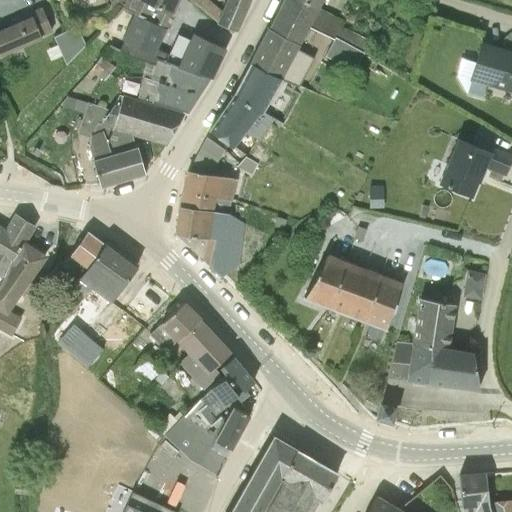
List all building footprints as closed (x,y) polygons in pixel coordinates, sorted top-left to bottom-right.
[(158,7),(194,23),(227,51),(248,62),(260,37),(269,7),(249,2),(247,3),(243,21),(235,41),(201,12),(206,0),(149,0),(159,4),(158,7)] [(314,0),(302,24),(334,39),(341,25),(345,27),(351,17),(345,14),(352,0),(314,0)] [(146,44),(179,58),(194,23),(158,7),(152,21),(143,19),(134,39),(146,44)] [(283,60),(315,74),(324,59),(334,39),(302,24),(283,60)] [(23,57),(0,67),(0,90),(62,62),(61,59),(70,55),(62,37),(21,52),(23,57)] [(334,39),(324,59),(379,85),(385,72),(372,65),(355,58),(359,52),(334,39)] [(179,58),(146,44),(133,72),(135,73),(131,83),(157,95),(166,98),(169,93),(223,110),(225,111),(239,81),(207,65),(194,91),(168,81),(179,58)] [(355,58),(372,65),(375,59),(359,52),(355,58)] [(69,76),(74,87),(77,95),(97,77),(88,59),(65,69),(69,76)] [(274,78),(322,103),(328,91),(312,82),(315,74),(283,60),(274,78)] [(487,110),(503,114),(511,116),(511,79),(497,75),(487,110)] [(74,87),(69,76),(56,82),(61,93),(74,87)] [(264,95),(296,113),(312,121),(322,103),(274,78),(264,95)] [(108,96),(121,106),(126,100),(114,90),(108,96)] [(166,98),(157,95),(153,109),(155,109),(212,127),(223,110),(169,93),(166,98)] [(247,127),(274,143),(277,146),(296,113),(264,95),(247,127)] [(121,106),(108,96),(102,103),(115,113),(121,106)] [(212,127),(155,109),(149,129),(200,145),(212,127)] [(503,114),(487,110),(483,125),(498,129),(503,114)] [(274,143),(247,127),(223,163),(246,180),(274,143)] [(112,158),(143,167),(178,177),(195,147),(131,128),(125,137),(121,143),(112,158)] [(112,158),(121,143),(99,135),(88,167),(101,171),(100,181),(111,221),(157,207),(149,180),(147,180),(143,167),(112,158)] [(474,169),(454,215),(487,229),(493,213),(495,214),(501,199),(511,203),(511,179),(490,171),(488,175),(474,169)] [(200,205),(222,208),(238,183),(219,170),(200,205)] [(259,190),(250,200),(266,208),(271,197),(259,190)] [(195,226),(245,235),(250,212),(222,208),(200,205),(195,226)] [(397,217),(383,218),(384,240),(398,240),(397,217)] [(191,240),(242,248),(245,235),(195,226),(191,240)] [(242,248),(191,240),(187,268),(200,280),(235,312),(252,299),(258,257),(242,248)] [(0,307),(12,314),(33,278),(44,261),(26,250),(15,266),(0,256),(0,307)] [(86,319),(116,279),(99,266),(80,291),(89,298),(78,314),(86,319)] [(0,336),(0,362),(20,374),(32,354),(19,346),(55,292),(33,278),(12,314),(0,336)] [(116,279),(86,319),(82,324),(96,334),(103,324),(113,332),(122,338),(148,303),(116,279)] [(342,285),(316,329),(341,340),(361,294),(342,285)] [(360,347),(379,301),(361,294),(341,340),(360,347)] [(360,347),(377,354),(397,307),(379,301),(360,347)] [(482,303),(478,329),(496,332),(501,307),(482,303)] [(377,354),(400,364),(418,316),(397,307),(377,354)] [(103,324),(96,334),(94,336),(104,344),(113,332),(103,324)] [(469,337),(433,331),(426,376),(461,381),(469,337)] [(176,386),(212,355),(196,338),(162,372),(176,386)] [(212,355),(176,386),(184,393),(194,384),(200,390),(191,399),(209,420),(230,401),(243,388),(212,355)] [(78,365),(67,378),(98,405),(113,386),(88,364),(83,369),(78,365)] [(426,376),(411,373),(402,410),(421,412),(421,413),(494,422),(488,386),(461,381),(426,376)] [(156,392),(144,408),(160,421),(172,407),(156,392)] [(228,477),(238,458),(233,453),(232,454),(229,450),(238,443),(237,441),(246,434),(249,432),(252,437),(261,430),(258,426),(267,418),(246,392),(233,403),(238,410),(235,412),(218,430),(197,452),(228,477)] [(409,442),(395,438),(391,453),(405,457),(409,442)] [(196,453),(177,474),(202,497),(212,504),(221,489),(238,498),(263,453),(246,444),(238,458),(228,477),(197,452),(196,453)] [(177,474),(196,453),(191,449),(186,455),(182,451),(168,466),(177,474)] [(351,511),(352,511),(287,473),(264,511),(351,511)] [(221,489),(212,504),(227,511),(230,511),(238,498),(221,489)]
